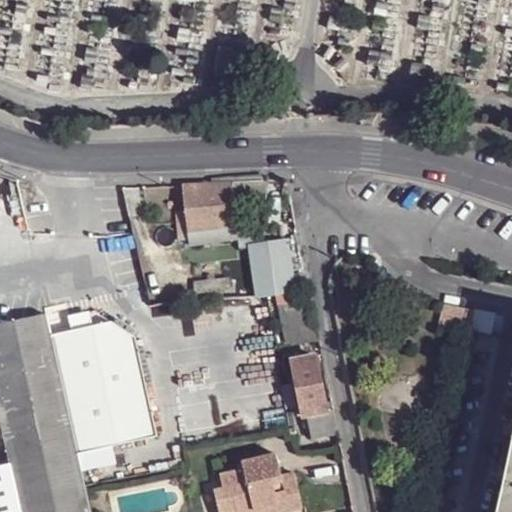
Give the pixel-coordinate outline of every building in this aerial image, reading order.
[(234,183),(236,203),(265,202),(270,182),(234,183)] [(234,183),(184,185),(190,233),(239,226),(236,203),(234,183)] [(239,226),(240,239),(260,235),(260,223),(253,223),(253,214),(263,214),(265,202),(236,203),(239,226)] [(190,233),(191,244),(240,239),(239,226),(190,233)] [(255,252),(263,298),(281,294),(297,292),(290,247),(255,252)] [(229,289),(227,276),(192,280),(193,292),(229,289)] [(281,294),(291,347),(322,340),(312,289),(297,292),(281,294)] [(478,312),(447,306),(442,329),(473,335),(478,312)] [(66,315),(69,330),(91,325),(88,311),(66,315)] [(0,427),(10,474),(18,511),(92,511),(80,453),(156,436),(133,337),(109,321),(91,325),(69,330),(54,333),(50,312),(0,322),(0,427)] [(475,331),(494,335),(498,316),(479,312),(475,331)] [(293,360),(304,416),(315,414),(330,412),(318,356),(293,360)] [(340,432),(336,411),(330,412),(315,414),(317,425),(318,433),(319,436),(340,432)] [(306,428),(317,425),(315,414),(304,416),(306,428)] [(245,470),(221,476),(224,489),(215,491),(218,501),(228,499),(230,511),(281,511),(304,507),(295,473),(282,476),(277,454),(243,462),(245,470)] [(511,511),(511,463),(502,511),(511,511)] [(18,511),(10,474),(0,475),(0,511),(18,511)] [(230,511),(228,499),(218,501),(220,511),(230,511)]
